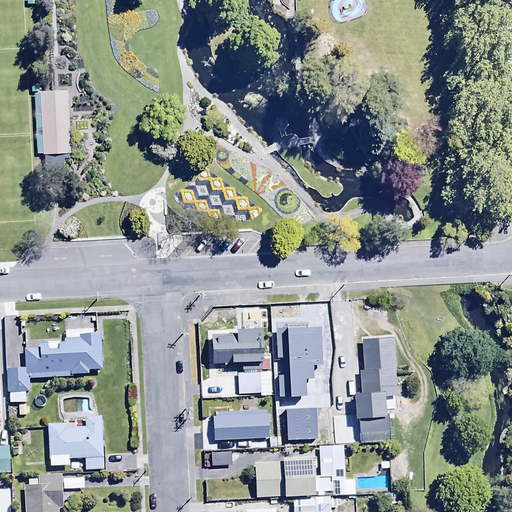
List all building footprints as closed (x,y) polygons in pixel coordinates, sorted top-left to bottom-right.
[(67,94),(34,95),(37,155),(70,154),(67,94)] [(236,337),(211,337),(211,368),(242,367),(242,373),(261,372),(261,332),(236,332),(236,337)] [(38,352),(22,352),(23,373),(6,374),(7,396),(8,396),(9,405),(26,405),(25,394),(29,394),(28,382),(71,381),(71,379),(87,379),(87,374),(101,374),(100,338),(91,338),(91,334),(62,334),(63,346),(38,347),(38,352)] [(358,423),(386,421),(385,400),(397,399),(393,338),(361,340),(362,374),(359,374),(360,397),(353,398),(354,423),(358,423)] [(297,415),(297,413),(331,412),(330,386),(324,386),(324,351),(310,351),(310,347),(278,348),(279,390),(284,390),(284,415),(297,415)] [(237,376),(238,397),(271,396),(270,380),(260,380),(259,375),(237,376)] [(66,427),(47,427),(48,463),(50,463),(50,470),(69,469),(69,463),(86,463),(86,473),(104,473),(103,421),(84,421),(84,431),(66,432),(66,427)] [(386,421),(358,423),(360,445),(391,443),(390,421),(386,421)] [(219,439),(199,439),(199,453),(219,453),(219,439)] [(282,465),(254,467),(256,501),(284,500),(284,501),(323,499),(323,494),(331,493),(330,490),(335,490),(335,484),(344,483),(343,448),(317,450),(318,460),(281,462),(282,465)] [(0,476),(10,476),(9,449),(0,449),(0,476)] [(23,489),(24,511),(58,511),(59,510),(63,510),(62,477),(37,478),(37,481),(28,482),(28,489),(23,489)] [(355,487),(355,494),(385,494),(385,477),(355,478),(355,487)] [(355,494),(355,487),(335,487),(335,498),(355,498),(355,494)] [(0,511),(10,511),(10,495),(0,495),(0,511)] [(331,511),(331,500),(292,502),(292,511),(331,511)]
